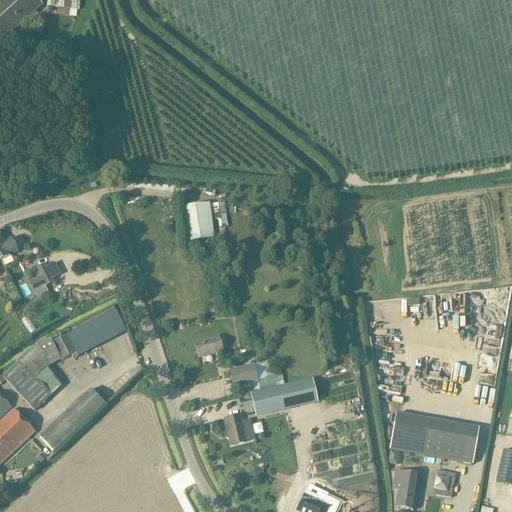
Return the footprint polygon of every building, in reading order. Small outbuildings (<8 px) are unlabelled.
[(3,0),(0,3),(0,35),(4,40),(42,5),(37,0),(3,0)] [(47,0),(46,7),(49,7),(48,12),(53,12),(54,8),(58,8),(57,14),(76,17),(77,11),(79,11),(80,0),(47,0)] [(181,208),(184,230),(186,244),(215,240),(213,226),(210,204),(181,208)] [(0,259),(1,261),(18,253),(11,239),(4,243),(0,234),(0,259)] [(45,265),(35,269),(39,277),(29,282),(34,293),(54,283),(51,277),(59,273),(55,263),(46,267),(45,265)] [(113,312),(66,337),(76,354),(77,357),(124,333),(113,312)] [(50,396),(62,384),(48,369),(49,367),(61,361),(61,362),(76,354),(66,337),(52,344),(50,340),(38,346),(37,344),(18,362),(18,363),(2,378),(34,412),(50,396)] [(222,353),(218,337),(194,343),(198,359),(222,353)] [(221,356),(223,365),(232,363),(231,354),(221,356)] [(282,375),(273,377),(269,361),(252,365),(252,366),(229,372),(233,387),(235,386),(238,397),(260,392),(265,391),(265,390),(268,390),(269,390),(284,386),(282,375)] [(251,397),(256,417),(315,402),(310,383),(251,397)] [(490,402),(492,386),(484,385),(482,400),(490,402)] [(90,391),(39,439),(53,454),(104,405),(90,391)] [(0,418),(11,408),(0,396),(0,418)] [(0,465),(18,448),(34,433),(13,410),(0,422),(0,465)] [(245,414),(225,418),(231,447),(251,442),(245,414)] [(472,465),(478,429),(395,415),(389,451),(472,465)] [(397,467),(400,453),(390,451),(387,465),(397,467)] [(511,454),(502,452),(495,483),(511,487),(511,486),(511,454)] [(41,464),(46,459),(43,455),(37,460),(41,464)] [(395,508),(413,511),(419,476),(395,472),(392,491),(397,492),(395,508)] [(434,497),(450,500),(453,482),(437,479),(434,497)] [(317,502),(303,495),(294,511),(336,511),(339,506),(320,497),(317,502)]
